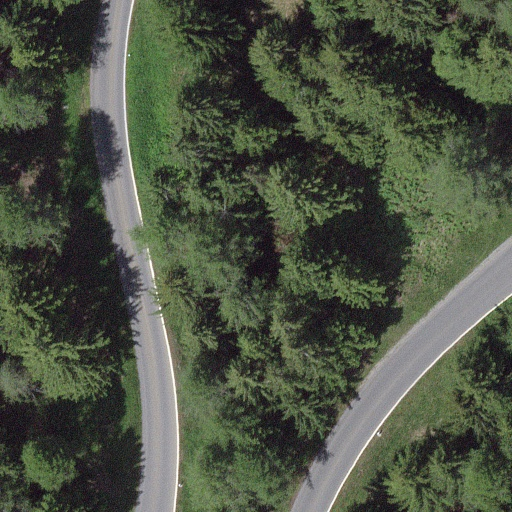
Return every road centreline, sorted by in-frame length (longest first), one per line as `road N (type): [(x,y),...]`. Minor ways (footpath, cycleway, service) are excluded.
road 1 (unclassified): [(153,511),(155,414),(145,329),(106,121),(116,0)]
road 2 (unclassified): [(511,261),(440,324),(331,462),(305,511)]
